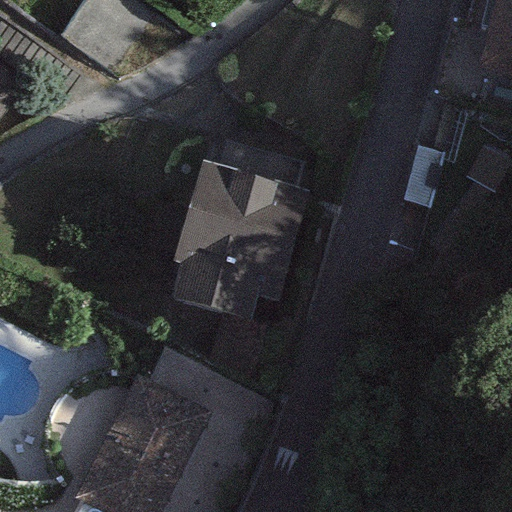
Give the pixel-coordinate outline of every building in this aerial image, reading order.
[(143,0),(87,0),(69,25),(114,58),(153,6),(143,0)] [(511,0),(494,0),(475,73),(511,82),(511,0)] [(0,119),(23,87),(0,71),(0,119)] [(307,192),(201,162),(172,265),(179,267),(169,302),(249,324),(256,297),(277,302),(307,192)] [(157,511),(206,417),(131,379),(70,500),(94,511),(157,511)]
